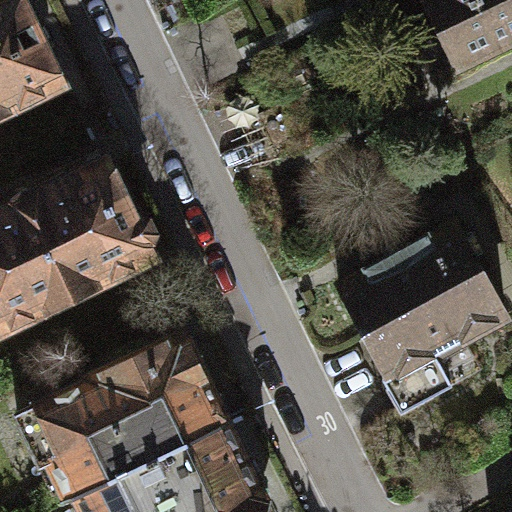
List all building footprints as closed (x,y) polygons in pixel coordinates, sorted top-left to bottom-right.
[(0,0),(0,126),(60,98),(56,89),(58,80),(57,71),(51,64),(42,59),(14,0),(0,0)] [(511,0),(422,0),(435,27),(422,34),(439,69),(456,61),(465,79),(511,57),(511,0)] [(0,234),(2,238),(0,238),(0,348),(148,279),(99,174),(0,220),(0,234)] [(384,392),(401,423),(457,393),(440,362),(510,324),(454,220),(328,287),(384,392)] [(184,331),(18,418),(41,470),(58,463),(67,493),(90,505),(238,438),(184,331)] [(273,511),(238,438),(90,505),(92,511),(273,511)]
